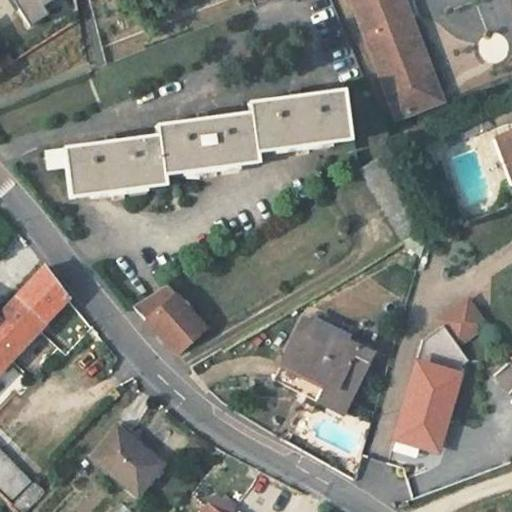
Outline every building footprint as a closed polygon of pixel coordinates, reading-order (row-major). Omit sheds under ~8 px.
[(14,0),(31,26),(49,14),(44,6),(52,0),(14,0)] [(408,15),(402,0),(352,0),(364,32),(408,15)] [(441,100),(408,15),(364,32),(396,117),(441,100)] [(0,70),(14,61),(9,54),(0,60),(0,70)] [(349,141),(343,92),(294,98),(247,104),(249,115),(254,153),(300,147),(349,141)] [(254,153),(249,115),(201,121),(155,127),(156,137),(162,176),(211,169),(255,163),(254,153)] [(511,131),(497,137),(511,177),(511,131)] [(162,176),(156,137),(63,149),(45,152),(47,170),(65,167),(70,198),(117,192),(163,185),(162,176)] [(382,154),(359,168),(403,240),(427,226),(382,154)] [(427,226),(403,240),(408,247),(421,257),(429,230),(427,226)] [(208,262),(179,279),(185,288),(214,271),(208,262)] [(44,267),(17,297),(44,322),(67,298),(44,267)] [(166,286),(132,307),(144,320),(176,355),(205,328),(166,286)] [(0,370),(44,322),(17,297),(0,315),(0,370)] [(487,326),(469,300),(440,321),(444,326),(422,340),(395,435),(440,448),(464,365),(469,361),(458,346),(487,326)] [(351,335),(313,316),(310,323),(348,342),(351,335)] [(371,353),(348,342),(310,323),(302,319),(273,379),(341,413),(371,353)] [(162,464),(135,443),(140,437),(121,422),(92,458),(137,495),(162,464)] [(31,481),(0,449),(0,487),(12,500),(31,481)] [(33,482),(10,504),(17,511),(24,511),(44,493),(33,482)] [(231,511),(233,511),(216,497),(208,507),(213,511),(231,511)]
